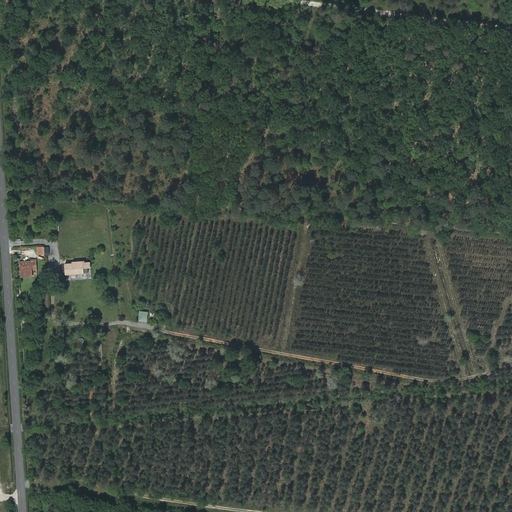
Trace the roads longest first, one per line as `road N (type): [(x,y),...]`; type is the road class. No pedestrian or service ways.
road 1 (secondary): [(0,188),(22,511)]
road 2 (track): [(266,0),(511,29)]
road 3 (track): [(252,511),(20,481)]
